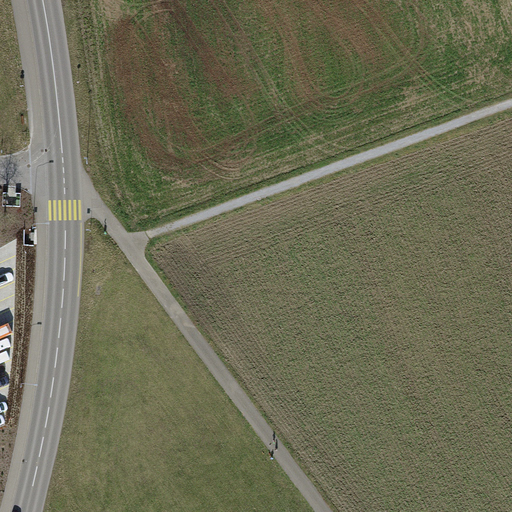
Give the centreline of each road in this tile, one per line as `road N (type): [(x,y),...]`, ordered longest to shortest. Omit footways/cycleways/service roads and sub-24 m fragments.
road 1 (track): [(325,511),(91,195),(64,176)]
road 2 (track): [(127,243),(511,106)]
road 3 (tertiary): [(27,511),(62,314)]
road 4 (tertiary): [(42,0),(64,176)]
road 5 (tertiary): [(64,176),(62,314)]
